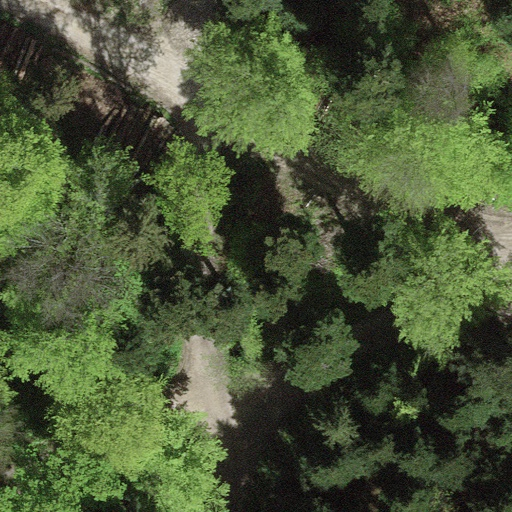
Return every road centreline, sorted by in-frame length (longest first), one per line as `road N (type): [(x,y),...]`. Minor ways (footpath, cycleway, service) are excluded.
road 1 (track): [(218,390),(204,85),(511,264)]
road 2 (track): [(511,278),(218,390)]
road 3 (track): [(202,0),(204,85),(33,0)]
road 4 (track): [(0,474),(218,390)]
road 5 (track): [(218,390),(211,511)]
